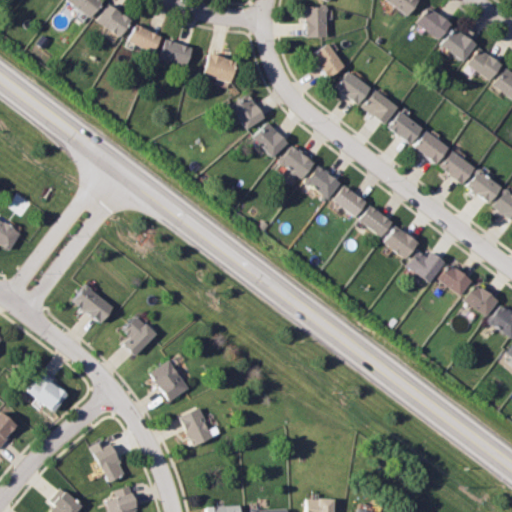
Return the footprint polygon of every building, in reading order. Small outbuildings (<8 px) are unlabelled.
[(99,0),(65,0),(65,1),(90,16),(99,0)] [(385,0),(406,14),(415,0),(385,0)] [(94,20),(118,35),(129,17),(105,3),(94,20)] [(415,21),(438,38),(451,22),(427,4),(415,21)] [(302,5),(302,36),(324,36),(324,5),(302,5)] [(150,52),(159,36),(133,23),(125,40),(150,52)] [(440,43),(463,60),(476,42),(453,25),(440,43)] [(157,55),(183,65),(190,47),(163,37),(157,55)] [(308,55),(326,78),(343,65),(324,42),(308,55)] [(489,80),(502,63),(481,45),(467,61),(489,80)] [(227,82),(235,60),(208,51),(201,72),(227,82)] [(511,69),(507,65),(493,82),(511,98),(511,69)] [(333,84),(356,103),(369,87),(346,69),(333,84)] [(396,106),(374,89),(360,106),(383,123),(396,106)] [(228,105),(244,128),(262,116),(246,92),(228,105)] [(409,143),(422,127),(400,110),(387,126),(409,143)] [(250,136),(270,156),(285,141),(265,121),(250,136)] [(412,145),(435,163),(448,147),(425,129),(412,145)] [(276,160),(299,178),(312,162),(290,144),(276,160)] [(474,166),(452,149),(439,165),(461,182),(474,166)] [(338,182),(317,165),(304,181),(324,198),(338,182)] [(466,185),(489,202),(501,185),(478,168),(466,185)] [(330,198),(353,216),(365,202),(342,183),(330,198)] [(511,220),(511,194),(505,189),(492,205),(511,220)] [(357,218),(380,236),(391,221),(368,204),(357,218)] [(0,243),(9,248),(20,229),(0,218),(0,243)] [(405,257),(417,241),(395,224),(382,241),(405,257)] [(417,248),(406,265),(430,281),(445,260),(430,250),(427,255),(417,248)] [(460,294),(471,278),(448,263),(437,279),(460,294)] [(98,323),(112,308),(86,282),(72,296),(98,323)] [(462,297),(485,315),(497,300),(475,282),(462,297)] [(510,337),(511,334),(511,313),(500,304),(488,320),(510,337)] [(155,334),(135,314),(121,328),(129,336),(123,342),(134,354),(155,334)] [(168,400),(187,387),(168,359),(149,372),(168,400)] [(26,390),(53,411),(68,392),(41,371),(26,390)] [(180,413),(189,445),(209,439),(201,407),(180,413)] [(0,443),(17,424),(0,409),(0,443)] [(89,446),(108,482),(126,472),(106,436),(89,446)] [(115,496),(104,499),(108,511),(136,511),(129,485),(113,490),(115,496)] [(74,511),(81,504),(63,489),(45,511),(74,511)] [(329,511),(330,498),(303,497),(302,511),(329,511)] [(372,511),(374,506),(359,502),(358,508),(353,507),(352,511),(372,511)]
